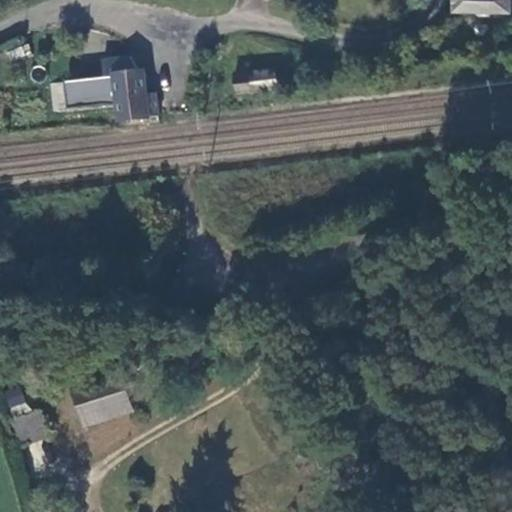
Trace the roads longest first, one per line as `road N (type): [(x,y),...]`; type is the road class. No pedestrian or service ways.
road 1 (residential): [(214,285),(302,270),(511,197)]
road 2 (unclassified): [(168,27),(244,19),(378,42),(402,34),(433,0)]
road 3 (residential): [(0,297),(214,285)]
road 4 (unclassified): [(0,28),(59,5),(106,7),(168,27)]
